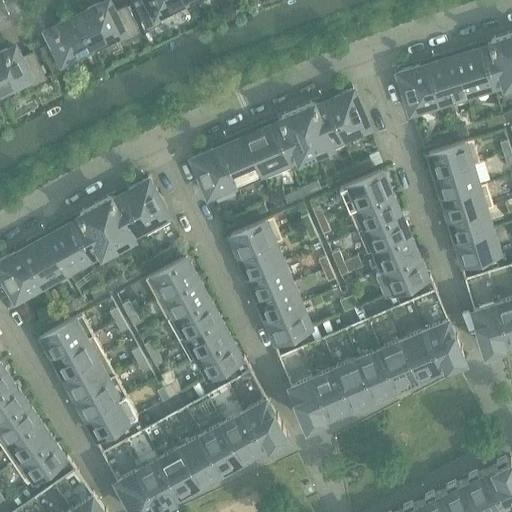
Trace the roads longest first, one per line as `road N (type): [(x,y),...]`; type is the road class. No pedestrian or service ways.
road 1 (residential): [(456,291),(369,53)]
road 2 (residential): [(159,143),(274,368)]
road 3 (residential): [(369,53),(159,143)]
road 4 (residential): [(101,468),(0,304)]
road 5 (residential): [(159,143),(0,229)]
road 6 (residential): [(511,9),(369,53)]
